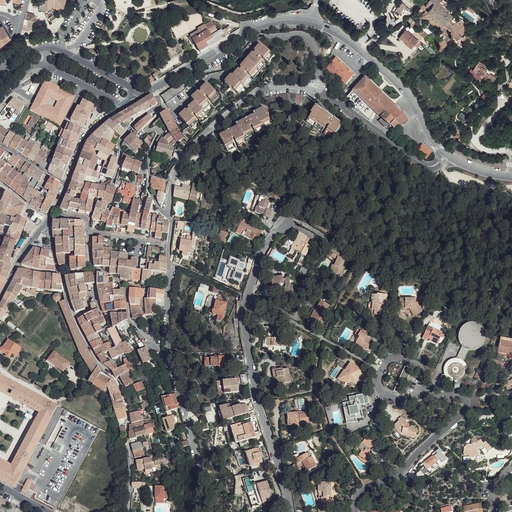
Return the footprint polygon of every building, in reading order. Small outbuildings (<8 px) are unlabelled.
[(42,0),(41,1),(40,0),(35,3),(35,7),(37,7),(39,8),(39,10),(42,11),(42,10),(45,11),(47,14),(46,15),(48,18),(50,17),(51,18),(54,17),(53,16),(55,14),(54,14),(62,9),(64,9),(66,0),(42,0)] [(455,12),(437,0),(432,0),(426,8),(430,11),(427,15),(437,23),(435,25),(433,28),(442,34),(444,32),(448,34),(450,32),(457,37),(458,36),(466,42),(468,39),(461,34),(464,32),(463,31),(465,30),(462,30),(460,29),(460,28),(460,27),(461,25),(459,24),(455,26),(450,19),(451,17),(455,12)] [(34,14),(26,12),(26,15),(25,19),(23,25),(23,27),(22,29),(28,31),(31,29),(33,21),(37,18),(34,14)] [(423,16),(435,25),(437,23),(427,15),(425,14),(423,16)] [(411,24),(409,27),(417,33),(420,30),(411,24)] [(190,39),(194,45),(196,45),(201,53),(229,36),(226,29),(222,31),(220,27),(216,30),(215,27),(208,31),(205,25),(198,29),(199,31),(190,36),(191,38),(190,39)] [(11,38),(3,26),(0,27),(0,34),(6,43),(11,38)] [(420,30),(417,33),(425,39),(427,36),(429,34),(421,29),(420,30)] [(407,44),(406,45),(414,51),(417,48),(420,50),(424,45),(422,44),(425,40),(413,31),(409,35),(407,33),(401,40),(407,44)] [(445,36),(442,34),(439,38),(437,37),(434,40),(435,41),(439,44),(444,41),(442,40),(445,36)] [(425,39),(428,41),(432,44),(435,41),(434,40),(427,36),(425,39)] [(264,60),(270,53),(260,44),(254,51),(256,52),(254,54),(252,53),(240,67),(242,69),(240,70),(238,69),(232,76),(231,75),(225,82),(225,83),(226,83),(225,84),(230,88),(231,87),(235,91),(241,84),(243,85),(249,78),(244,75),(246,72),(250,76),(262,62),(258,58),(260,56),(264,60)] [(274,55),(270,53),(264,60),(268,63),(274,55)] [(325,68),(334,77),(336,75),(345,84),(354,75),(336,57),(325,68)] [(266,65),(262,62),(250,76),(254,79),(266,65)] [(486,74),(488,72),(480,67),(479,69),(477,68),(473,74),(478,77),(482,72),(486,74)] [(487,75),(486,74),(482,72),(478,77),(477,78),(482,81),(483,81),(487,75)] [(490,76),(486,74),(487,75),(483,81),(487,83),(493,87),(496,82),(494,80),(495,78),(490,75),(490,76)] [(252,81),(249,78),(243,85),(241,84),(235,91),(238,94),(244,87),(246,88),(252,81)] [(381,118),(394,105),(365,78),(347,97),(368,118),(374,111),(381,118)] [(75,95),(45,81),(35,101),(33,107),(31,110),(61,125),(63,120),(75,95)] [(186,89),(183,85),(182,84),(181,82),(161,96),(166,102),(167,103),(186,89)] [(209,100),(216,93),(207,84),(200,90),(201,91),(199,93),(198,92),(191,98),(195,102),(188,108),(189,109),(187,111),(185,110),(178,116),(188,126),(195,120),(191,116),(193,114),(197,118),(204,112),(203,111),(201,108),(207,102),(204,98),(206,96),(209,100)] [(219,97),(216,93),(209,100),(212,103),(219,97)] [(311,107),(315,101),(313,99),(308,98),(302,96),(292,94),(285,94),(278,95),(270,97),(263,99),(269,106),(271,105),(275,104),(282,103),(288,102),(293,103),(297,103),(303,104),(311,107)] [(152,95),(145,99),(150,107),(157,103),(157,102),(152,95)] [(16,110),(11,119),(17,122),(26,105),(12,98),(9,106),(16,110)] [(78,106),(71,120),(84,126),(95,105),(83,99),(80,107),(78,106)] [(145,99),(130,108),(136,115),(150,107),(145,99)] [(207,102),(201,108),(203,111),(210,105),(207,102)] [(403,124),(408,119),(407,118),(405,116),(394,105),(381,118),(382,118),(390,126),(396,131),(403,124)] [(41,115),(31,110),(32,109),(27,106),(16,125),(31,134),(41,115)] [(326,131),(334,136),(341,124),(334,119),(333,121),(331,119),(331,118),(316,107),(315,109),(314,108),(310,113),(311,114),(309,118),(324,129),(327,124),(329,126),(326,131)] [(130,108),(123,113),(128,123),(132,120),(131,118),(136,115),(130,108)] [(261,125),(270,121),(267,116),(268,115),(266,110),(264,110),(264,109),(263,109),(255,113),(256,115),(248,119),(248,120),(246,122),(246,120),(237,124),(238,126),(230,131),(231,132),(228,134),(228,132),(219,136),(225,149),(234,144),(231,139),(234,138),(236,143),(244,139),(243,137),(251,132),(249,127),(251,126),(254,131),(262,127),(261,125)] [(167,111),(160,115),(171,135),(178,130),(175,125),(167,112),(167,111)] [(206,114),(204,112),(197,118),(199,121),(206,114)] [(110,120),(109,121),(117,126),(123,123),(124,125),(128,123),(123,113),(110,120)] [(148,115),(134,128),(138,132),(146,125),(152,119),(148,115)] [(321,132),(324,129),(309,118),(306,122),(321,132)] [(386,129),(390,126),(382,118),(379,122),(386,129)] [(197,123),(195,120),(188,126),(191,129),(197,123)] [(109,121),(104,126),(115,133),(120,137),(124,133),(117,126),(109,121)] [(67,123),(64,130),(79,136),(82,129),(67,123)] [(0,126),(0,142),(3,144),(10,133),(10,132),(0,126)] [(104,126),(94,136),(103,140),(110,144),(111,143),(115,133),(104,126)] [(137,133),(133,129),(129,134),(128,135),(130,136),(129,137),(139,147),(140,147),(143,144),(141,142),(135,137),(138,134),(137,133)] [(64,130),(62,130),(59,137),(62,139),(76,144),(79,136),(64,130)] [(178,130),(171,135),(172,135),(171,136),(174,140),(175,140),(177,142),(183,138),(178,130)] [(331,140),(334,136),(326,131),(324,134),(331,140)] [(254,137),(251,132),(243,137),(244,139),(245,140),(254,137)] [(10,133),(3,144),(10,148),(16,136),(10,133)] [(169,134),(164,139),(165,139),(169,144),(174,140),(171,136),(170,135),(170,134),(169,134)] [(10,148),(16,152),(22,140),(16,136),(10,148)] [(94,136),(88,141),(98,146),(99,147),(103,140),(94,136)] [(124,142),(126,144),(135,152),(138,149),(139,147),(129,137),(124,142)] [(164,139),(163,138),(158,144),(168,147),(169,144),(165,139),(164,139)] [(73,152),(76,144),(62,139),(59,146),(73,152)] [(16,152),(22,155),(28,143),(22,140),(16,152)] [(22,155),(28,158),(34,147),(36,143),(30,140),(29,141),(28,143),(22,155)] [(103,140),(99,147),(111,153),(115,147),(110,144),(103,140)] [(34,162),(40,165),(45,156),(49,150),(49,149),(47,148),(49,144),(45,142),(40,150),(34,162)] [(157,148),(155,147),(153,151),(154,151),(153,153),(154,153),(155,151),(169,155),(172,156),(174,148),(168,147),(158,144),(157,148)] [(432,153),(423,144),(416,151),(426,160),(432,153)] [(96,149),(86,145),(83,152),(93,156),(97,157),(105,161),(106,162),(106,161),(109,157),(100,152),(99,152),(96,151),(96,149)] [(70,159),(73,152),(59,146),(56,153),(70,159)] [(99,147),(98,146),(96,149),(96,151),(99,152),(100,152),(109,157),(111,153),(99,147)] [(28,158),(34,162),(40,150),(34,147),(28,158)] [(201,159),(206,149),(201,147),(196,156),(201,159)] [(93,156),(83,152),(81,159),(99,167),(102,168),(105,161),(97,157),(93,156)] [(12,157),(6,153),(0,160),(0,174),(7,165),(9,163),(12,157)] [(67,166),(70,159),(56,153),(53,160),(67,166)] [(13,156),(12,157),(9,163),(11,164),(9,167),(7,165),(0,174),(0,180),(4,184),(13,170),(16,167),(20,160),(13,156)] [(65,172),(67,166),(53,160),(45,156),(40,165),(39,167),(49,172),(51,166),(65,172)] [(106,162),(105,161),(102,168),(114,173),(117,165),(115,164),(116,160),(117,158),(115,157),(114,159),(112,158),(110,163),(108,162),(106,161),(106,162)] [(136,162),(127,158),(126,158),(125,162),(123,166),(122,168),(132,171),(136,162)] [(99,167),(81,159),(78,165),(96,172),(99,167)] [(27,163),(20,160),(16,167),(19,169),(21,171),(27,163)] [(142,164),(136,162),(132,171),(139,173),(142,164)] [(32,166),(27,163),(21,171),(20,174),(23,176),(26,173),(27,174),(32,166)] [(96,172),(78,165),(75,173),(86,177),(100,180),(103,181),(104,178),(100,176),(100,174),(96,172)] [(36,169),(32,166),(27,174),(31,177),(33,179),(38,171),(36,170),(36,169)] [(62,180),(65,172),(51,166),(49,172),(62,180)] [(102,168),(99,167),(96,172),(100,174),(112,178),(114,173),(102,168)] [(4,184),(10,188),(19,175),(17,173),(13,170),(4,184)] [(44,174),(38,171),(33,179),(36,180),(39,182),(44,174)] [(31,177),(27,174),(26,173),(23,176),(22,177),(25,179),(24,181),(28,183),(31,177)] [(86,177),(75,173),(73,181),(79,183),(83,184),(84,181),(87,181),(90,182),(93,182),(96,183),(96,181),(99,182),(100,180),(86,177)] [(49,177),(44,174),(39,182),(36,188),(43,191),(44,190),(43,190),(49,179),(50,178),(49,178),(49,177)] [(10,188),(16,193),(24,181),(25,179),(22,177),(19,175),(10,188)] [(151,188),(152,189),(159,190),(158,191),(164,192),(166,182),(165,181),(152,177),(151,182),(152,183),(151,188)] [(61,183),(51,178),(45,189),(47,190),(46,191),(49,193),(52,186),(59,189),(61,183)] [(16,193),(24,199),(30,186),(31,184),(28,183),(24,181),(16,193)] [(79,183),(73,181),(69,190),(76,193),(79,183)] [(83,184),(79,183),(76,193),(82,194),(86,184),(83,184)] [(92,185),(86,184),(82,194),(89,195),(90,190),(92,185)] [(101,186),(92,185),(90,190),(99,192),(98,198),(102,199),(101,202),(104,202),(107,187),(106,187),(106,184),(102,184),(101,186)] [(109,185),(107,185),(107,187),(104,202),(111,203),(117,188),(111,186),(111,185),(109,185)] [(182,189),(175,187),(174,197),(196,202),(197,196),(199,186),(193,185),(192,187),(183,185),(182,189)] [(24,199),(28,202),(34,191),(33,191),(34,188),(30,186),(24,199)] [(55,198),(59,189),(52,186),(49,193),(48,196),(55,198)] [(136,192),(129,189),(128,191),(130,192),(129,197),(127,203),(132,204),(133,201),(136,192)] [(44,190),(43,191),(41,194),(39,196),(36,204),(33,202),(31,205),(41,211),(44,204),(46,201),(47,199),(48,196),(49,193),(46,191),(44,190)] [(76,193),(69,190),(65,198),(72,200),(73,200),(76,193)] [(99,192),(90,190),(89,195),(89,196),(88,200),(88,201),(93,202),(94,199),(94,198),(97,198),(98,198),(99,192)] [(5,191),(4,193),(0,201),(0,202),(7,206),(12,197),(5,191)] [(28,202),(31,205),(33,202),(36,204),(39,196),(41,194),(34,191),(28,202)] [(54,202),(55,198),(48,196),(47,199),(46,201),(44,204),(41,211),(48,213),(50,208),(52,205),(54,202)] [(24,206),(12,197),(7,206),(4,214),(15,218),(18,217),(24,206)] [(72,200),(65,198),(60,209),(66,210),(68,211),(69,208),(72,200)] [(148,199),(147,199),(146,206),(143,215),(143,220),(147,221),(150,210),(153,200),(148,199)] [(77,200),(73,200),(72,200),(69,208),(73,209),(77,201),(77,200)] [(88,202),(81,201),(78,210),(78,212),(85,213),(88,202)] [(93,202),(88,201),(88,202),(85,213),(89,216),(90,215),(93,202)] [(140,203),(133,201),(132,204),(131,207),(130,214),(129,217),(130,217),(128,227),(127,229),(127,231),(134,233),(134,229),(137,214),(140,205),(140,203)] [(267,210),(269,203),(263,201),(262,203),(260,202),(258,207),(257,206),(255,213),(264,216),(263,218),(269,220),(272,212),(267,210)] [(98,202),(96,209),(101,211),(102,210),(105,211),(108,205),(98,202)] [(116,209),(112,208),(111,213),(110,216),(114,217),(113,224),(117,225),(120,214),(123,215),(124,213),(120,212),(122,206),(117,204),(116,209)] [(146,206),(140,205),(137,214),(143,215),(146,206)] [(96,209),(92,219),(101,222),(104,214),(105,211),(102,210),(101,211),(96,209)] [(154,211),(150,210),(147,221),(146,229),(151,230),(152,222),(153,215),(154,211)] [(111,213),(105,211),(104,214),(101,222),(99,226),(106,227),(107,223),(109,218),(110,216),(111,213)] [(130,214),(124,213),(121,226),(122,226),(122,228),(127,229),(128,227),(130,217),(129,217),(130,214)] [(143,215),(137,214),(134,229),(135,229),(140,230),(141,228),(146,229),(147,221),(143,220),(143,215)] [(159,216),(153,215),(152,222),(151,230),(150,231),(156,233),(157,227),(158,220),(159,218),(159,216)] [(19,236),(22,229),(13,224),(14,222),(13,222),(13,219),(5,216),(3,225),(9,228),(7,232),(4,231),(3,233),(4,233),(10,235),(16,233),(19,236)] [(114,217),(110,216),(109,218),(107,223),(106,227),(112,229),(113,224),(114,217)] [(24,220),(18,217),(15,218),(15,219),(14,222),(13,224),(22,229),(25,220),(24,220)] [(260,231),(237,219),(234,226),(238,228),(236,233),(254,242),(260,231)] [(61,220),(53,220),(52,229),(52,231),(61,231),(61,220)] [(62,220),(61,220),(61,231),(62,230),(63,238),(69,238),(69,230),(69,221),(62,220)] [(84,222),(74,221),(75,234),(84,234),(84,222)] [(194,223),(184,221),(183,222),(179,221),(177,229),(182,230),(182,233),(193,235),(193,232),(194,225),(197,226),(198,224),(194,223)] [(10,258),(15,243),(2,238),(4,233),(3,233),(1,232),(2,230),(2,227),(0,226),(0,254),(2,255),(10,258)] [(17,239),(19,236),(16,233),(10,235),(4,233),(2,238),(15,243),(17,239)] [(308,243),(309,239),(299,233),(297,237),(299,238),(298,239),(296,238),(291,248),(297,251),(298,249),(302,252),(301,254),(305,256),(311,246),(305,243),(306,242),(308,243)] [(190,253),(191,250),(192,245),(194,246),(194,240),(191,239),(191,236),(187,235),(187,239),(188,239),(188,241),(181,239),(179,251),(183,251),(182,255),(187,256),(188,253),(190,253)] [(55,238),(56,246),(63,245),(63,238),(61,238),(55,238)] [(84,239),(75,240),(75,252),(78,251),(85,250),(84,239)] [(63,245),(56,246),(56,252),(56,254),(64,254),(63,245)] [(32,268),(36,249),(34,248),(21,265),(32,268)] [(111,249),(103,248),(103,252),(103,258),(103,259),(111,260),(111,252),(111,249)] [(42,251),(36,249),(32,268),(39,269),(45,270),(46,265),(46,259),(40,257),(42,251)] [(342,269),(343,267),(345,260),(338,258),(340,254),(331,250),(327,256),(337,261),(336,263),(331,274),(341,277),(344,270),(342,269)] [(51,254),(42,251),(40,257),(46,259),(53,260),(51,254)] [(119,253),(111,252),(111,260),(110,261),(110,267),(118,268),(119,253)] [(126,254),(119,253),(118,268),(126,268),(127,262),(128,256),(128,254),(127,254),(126,254)] [(7,264),(10,258),(2,255),(0,254),(0,261),(7,265),(7,264)] [(72,256),(69,257),(69,265),(78,263),(78,257),(75,257),(75,256),(72,256)] [(158,261),(150,260),(149,270),(159,271),(159,268),(167,269),(166,258),(159,257),(158,261)] [(131,262),(127,262),(126,268),(127,268),(133,269),(135,269),(136,259),(131,258),(131,262)] [(240,268),(243,270),(245,264),(238,262),(239,261),(231,258),(229,265),(236,267),(235,271),(231,269),(229,278),(239,281),(241,273),(238,272),(240,268)] [(10,265),(7,264),(7,265),(0,261),(0,269),(7,272),(10,265)] [(118,268),(118,274),(120,275),(120,279),(122,280),(122,278),(125,278),(126,279),(127,268),(126,268),(118,268)] [(19,269),(14,278),(23,279),(25,279),(26,270),(19,269)] [(135,269),(133,269),(132,279),(139,280),(140,275),(142,275),(143,270),(140,269),(135,269)] [(30,271),(26,270),(25,279),(23,279),(20,285),(24,286),(27,287),(30,271)] [(97,270),(97,284),(104,284),(103,278),(108,277),(107,275),(105,274),(104,273),(103,273),(102,272),(97,270)] [(143,270),(142,275),(141,280),(158,281),(159,276),(162,276),(162,279),(167,279),(167,272),(159,271),(149,270),(145,270),(143,270)] [(41,273),(33,272),(32,288),(36,288),(38,289),(41,273)] [(46,274),(41,273),(38,289),(45,290),(46,274)] [(93,273),(83,274),(84,280),(84,284),(85,285),(87,284),(88,287),(93,287),(95,283),(94,276),(93,276),(93,273)] [(53,275),(46,274),(45,290),(51,290),(52,285),(53,275)] [(59,275),(53,275),(52,285),(62,285),(59,275)] [(76,281),(75,275),(65,276),(66,283),(76,281)] [(289,279),(286,276),(287,279),(284,279),(284,275),(272,276),(272,284),(275,284),(275,286),(281,286),(284,288),(284,290),(285,296),(290,296),(290,295),(293,294),(293,285),(289,286),(289,279)] [(23,279),(14,278),(7,292),(16,298),(23,287),(24,286),(20,285),(23,279)] [(84,280),(76,281),(76,287),(78,287),(80,293),(85,292),(87,292),(85,285),(84,284),(84,280)] [(76,287),(76,281),(66,283),(68,290),(71,288),(76,287)] [(99,295),(100,303),(105,302),(114,301),(113,296),(124,295),(124,289),(123,288),(120,288),(120,290),(113,291),(112,283),(104,284),(97,284),(99,295)] [(78,287),(76,287),(71,288),(68,290),(70,296),(80,293),(78,287)] [(16,298),(7,292),(3,299),(11,304),(11,305),(16,298)] [(80,293),(70,296),(71,301),(84,298),(86,298),(85,292),(80,293)] [(140,294),(129,293),(129,298),(130,304),(140,304),(139,299),(140,299),(140,298),(140,294)] [(60,297),(59,295),(55,294),(53,297),(53,300),(56,302),(59,301),(73,335),(73,336),(77,333),(75,328),(73,324),(70,314),(66,306),(65,300),(63,301),(60,299),(60,297)] [(383,311),(384,308),(383,308),(383,305),(386,306),(388,296),(378,294),(377,296),(373,295),(372,300),(373,300),(372,305),(371,305),(370,310),(372,310),(371,315),(384,316),(385,312),(383,311)] [(84,298),(71,301),(75,312),(85,309),(84,309),(82,303),(85,302),(84,298)] [(143,298),(140,298),(140,299),(139,299),(140,304),(140,305),(145,305),(146,314),(152,314),(151,308),(155,308),(156,299),(150,298),(147,298),(143,298)] [(11,304),(3,299),(0,304),(0,308),(6,312),(8,310),(11,304)] [(400,310),(406,310),(411,310),(415,317),(422,313),(417,303),(415,303),(415,300),(400,299),(400,310)] [(226,303),(216,301),(215,309),(214,310),(213,310),(213,311),(213,312),(213,314),(214,314),(216,315),(217,315),(218,315),(224,316),(226,303)] [(316,320),(321,322),(329,305),(321,301),(316,311),(314,311),(310,319),(315,322),(316,320)] [(105,302),(100,303),(103,312),(115,311),(115,310),(114,303),(106,304),(105,302)] [(141,306),(130,305),(132,314),(136,314),(137,314),(142,314),(146,314),(145,305),(140,305),(141,306)] [(6,312),(0,308),(0,319),(2,320),(3,321),(9,314),(6,312)] [(84,315),(88,322),(88,323),(91,321),(94,327),(99,324),(95,318),(91,312),(85,315),(84,315)] [(112,313),(110,313),(113,327),(116,325),(117,324),(118,325),(123,322),(127,320),(126,313),(120,313),(117,314),(116,314),(116,313),(112,313)] [(88,322),(84,315),(78,319),(81,326),(88,322)] [(97,317),(95,318),(99,324),(100,326),(105,323),(102,315),(99,316),(97,317)] [(88,322),(81,326),(84,332),(93,327),(94,327),(91,321),(88,323),(88,322)] [(94,327),(93,327),(96,333),(97,333),(98,332),(102,330),(102,329),(100,326),(99,324),(94,327)] [(460,388),(459,382),(461,382),(464,380),(466,378),(467,375),(468,372),(467,366),(467,364),(466,363),(463,361),(468,350),(471,350),(474,350),(478,349),(482,345),(485,341),(485,337),(485,334),(484,332),(483,330),(479,326),(478,325),(476,324),(472,324),(466,325),(462,327),(459,330),(459,331),(458,335),(458,339),(459,344),(462,347),(457,358),(451,359),(449,361),(446,364),(445,367),(444,370),(444,373),(445,377),(447,379),(449,381),(451,382),(455,383),(455,388),(460,388)] [(275,326),(274,333),(279,333),(278,339),(273,338),(269,338),(268,346),(282,348),(282,346),(287,347),(287,340),(284,340),(286,328),(275,326)] [(93,327),(84,332),(87,337),(97,333),(96,333),(93,327)] [(107,329),(108,332),(110,335),(113,341),(115,346),(119,356),(123,354),(124,353),(121,347),(119,344),(122,343),(113,327),(109,329),(107,329)] [(431,339),(430,340),(430,341),(438,345),(441,338),(443,339),(445,335),(429,327),(424,336),(431,339)] [(366,338),(368,336),(361,332),(358,336),(360,337),(357,342),(363,346),(362,348),(366,350),(367,349),(371,351),(375,344),(366,338)] [(77,333),(73,336),(79,352),(92,374),(88,381),(93,384),(92,385),(104,392),(105,391),(106,392),(108,388),(107,387),(111,380),(112,379),(108,377),(101,372),(96,365),(88,350),(80,338),(77,333)] [(97,333),(87,337),(90,344),(100,339),(100,338),(97,333)] [(361,349),(362,348),(363,346),(357,342),(360,337),(358,336),(353,345),(361,349)] [(511,340),(501,338),(498,352),(511,355),(511,340)] [(100,339),(90,344),(93,349),(104,344),(100,339)] [(8,340),(2,348),(7,351),(5,354),(9,357),(12,353),(16,356),(21,348),(8,340)] [(124,341),(122,343),(119,344),(121,347),(124,353),(125,354),(132,352),(126,341),(124,341)] [(104,344),(93,349),(97,355),(103,353),(104,353),(109,351),(110,350),(110,349),(111,349),(110,347),(111,347),(109,342),(105,344),(104,344)] [(110,350),(109,351),(110,353),(112,359),(116,357),(119,356),(115,346),(112,348),(111,349),(110,349),(110,350)] [(151,360),(146,348),(138,351),(143,363),(151,360)] [(54,352),(48,361),(56,366),(63,372),(70,363),(54,352)] [(103,353),(97,355),(101,362),(104,364),(110,362),(110,360),(106,360),(104,355),(104,353),(103,353)] [(219,366),(225,366),(225,357),(219,357),(205,358),(205,367),(219,366)] [(128,358),(125,359),(124,359),(124,361),(125,361),(130,371),(133,370),(128,358)] [(110,362),(104,364),(112,371),(117,368),(111,361),(110,362)] [(342,380),(350,383),(351,381),(356,385),(362,369),(358,368),(351,363),(346,371),(347,372),(342,380)] [(389,371),(389,372),(388,376),(387,376),(386,377),(385,378),(384,379),(384,380),(383,381),(383,383),(383,384),(384,385),(384,386),(386,387),(388,388),(401,394),(412,370),(402,366),(400,365),(400,364),(398,363),(397,363),(396,363),(395,363),(394,363),(393,363),(392,364),(391,365),(390,366),(389,367),(389,368),(388,369),(388,370),(389,371)] [(117,368),(112,371),(116,378),(120,376),(124,373),(123,373),(120,367),(117,368)] [(282,381),(282,384),(291,382),(289,369),(284,369),(283,370),(283,369),(273,370),(275,385),(277,385),(277,383),(282,381)] [(350,384),(350,383),(342,380),(347,372),(346,371),(344,370),(337,380),(350,384)] [(124,373),(120,376),(126,387),(131,384),(133,383),(128,372),(128,371),(123,373),(124,373)] [(49,401),(11,381),(0,375),(0,479),(15,487),(55,410),(58,406),(49,401)] [(113,379),(112,379),(111,380),(107,387),(108,388),(109,390),(110,394),(110,396),(119,391),(116,385),(113,379)] [(236,383),(235,379),(217,382),(219,394),(239,391),(238,383),(236,383)] [(511,379),(510,381),(506,380),(506,383),(503,383),(504,387),(506,387),(507,391),(510,391),(511,390),(511,389),(511,379)] [(141,381),(133,385),(136,392),(144,389),(141,381)] [(119,391),(110,396),(113,405),(123,402),(121,397),(119,391)] [(175,395),(174,394),(164,396),(168,412),(179,408),(177,402),(175,395)] [(358,409),(361,408),(362,405),(365,404),(363,395),(349,397),(351,407),(349,407),(351,416),(356,415),(357,419),(361,418),(361,413),(361,410),(358,411),(358,409)] [(229,404),(220,407),(225,421),(249,413),(247,405),(238,405),(233,407),(232,405),(229,404)] [(348,420),(357,419),(356,415),(351,416),(349,407),(346,408),(348,420)] [(127,418),(124,408),(115,410),(118,420),(127,418)] [(140,411),(130,413),(132,423),(138,421),(141,420),(140,413),(140,411)] [(297,425),(301,425),(310,424),(309,412),(304,412),(303,412),(288,414),(288,420),(291,419),(291,426),(297,425)] [(172,424),(174,423),(175,423),(173,415),(163,419),(167,432),(174,430),(173,426),(172,424)] [(408,429),(403,428),(404,427),(405,426),(408,423),(401,417),(398,420),(399,421),(393,427),(398,432),(400,429),(403,432),(403,435),(415,438),(416,434),(417,434),(418,429),(410,427),(409,427),(408,429)] [(238,427),(253,423),(252,421),(231,427),(236,443),(240,442),(239,438),(241,438),(238,427)] [(139,422),(129,425),(129,432),(134,430),(141,428),(139,422)] [(150,423),(145,425),(144,426),(144,427),(147,433),(147,434),(148,434),(154,432),(150,423)] [(240,442),(257,438),(255,433),(253,423),(238,427),(241,438),(239,438),(240,442)] [(141,428),(134,430),(136,437),(137,437),(139,436),(143,435),(143,434),(141,428)] [(374,447),(377,441),(373,438),(371,439),(367,437),(362,443),(360,445),(358,441),(354,444),(357,450),(359,449),(359,450),(362,451),(359,456),(363,458),(369,459),(370,452),(368,451),(367,450),(368,448),(369,449),(374,447)] [(472,444),(467,445),(464,448),(464,455),(468,456),(471,458),(474,454),(478,454),(478,451),(480,450),(485,454),(491,448),(485,442),(484,443),(481,440),(479,442),(475,437),(472,440),(472,444)] [(131,445),(135,458),(145,456),(140,442),(131,445)] [(61,446),(54,443),(50,453),(55,455),(61,446)] [(263,458),(260,450),(258,451),(257,448),(246,452),(251,467),(263,463),(262,458),(263,458)] [(440,449),(436,452),(437,455),(434,457),(433,456),(426,462),(430,468),(437,463),(440,466),(447,461),(441,454),(443,453),(440,449)] [(298,465),(301,470),(306,467),(308,472),(317,467),(310,452),(300,457),(298,454),(292,457),(294,460),(296,460),(298,465)] [(150,458),(146,458),(136,460),(138,470),(145,469),(146,473),(153,471),(153,469),(152,467),(155,466),(156,469),(156,471),(160,469),(159,464),(163,463),(160,456),(157,458),(158,460),(156,461),(152,461),(151,456),(150,456),(150,458)] [(27,480),(22,490),(28,493),(34,483),(27,480)] [(267,482),(254,486),(260,504),(271,501),(269,494),(271,493),(267,482)] [(324,496),(327,497),(331,496),(331,482),(319,483),(319,488),(319,499),(324,499),(324,496)] [(162,485),(154,486),(155,498),(163,497),(162,485)] [(324,502),(324,499),(319,499),(319,488),(316,487),(316,495),(318,502),(324,502)] [(257,495),(251,497),(254,507),(260,504),(257,495)]
